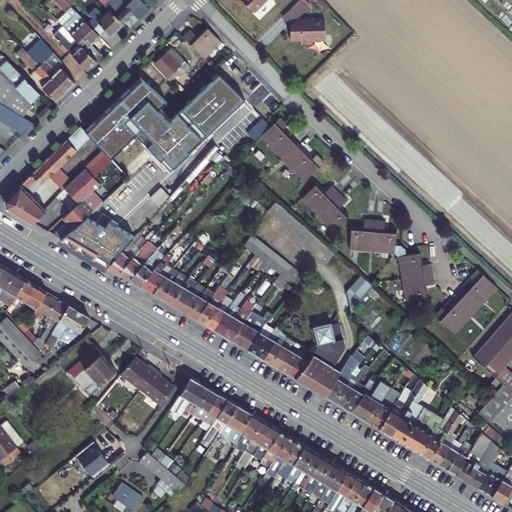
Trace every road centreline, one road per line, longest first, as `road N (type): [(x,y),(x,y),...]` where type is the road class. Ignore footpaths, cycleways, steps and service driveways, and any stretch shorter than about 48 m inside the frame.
road 1 (secondary): [(466,511),(0,232)]
road 2 (residential): [(196,0),(431,227),(446,287)]
road 3 (residential): [(0,179),(183,0)]
